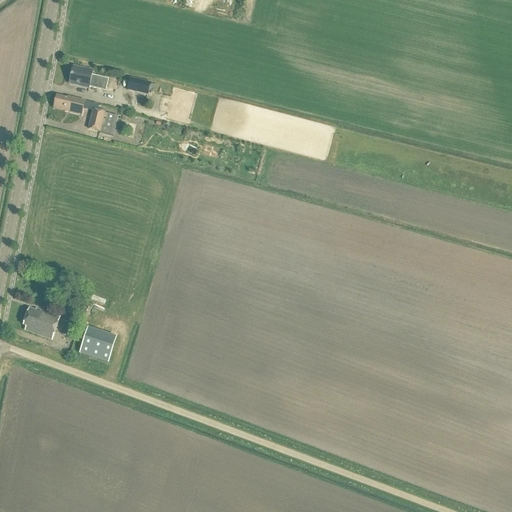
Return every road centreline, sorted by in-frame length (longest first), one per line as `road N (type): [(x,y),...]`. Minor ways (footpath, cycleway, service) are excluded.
road 1 (unclassified): [(0,346),(444,511)]
road 2 (secondary): [(0,275),(53,0)]
